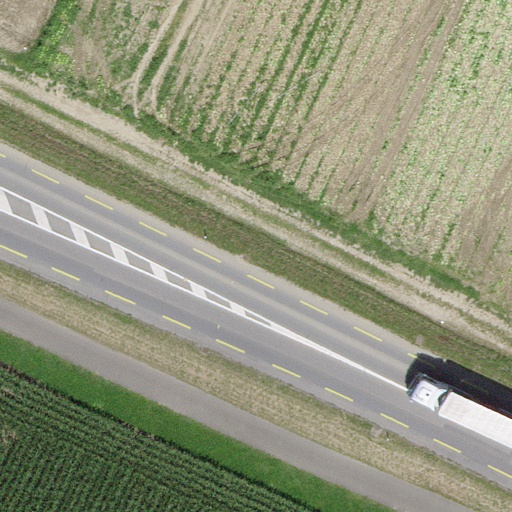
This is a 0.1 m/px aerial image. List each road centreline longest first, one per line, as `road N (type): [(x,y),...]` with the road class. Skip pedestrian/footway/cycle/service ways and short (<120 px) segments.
road 1 (track): [(511,348),(0,89)]
road 2 (primary): [(0,202),(511,441)]
